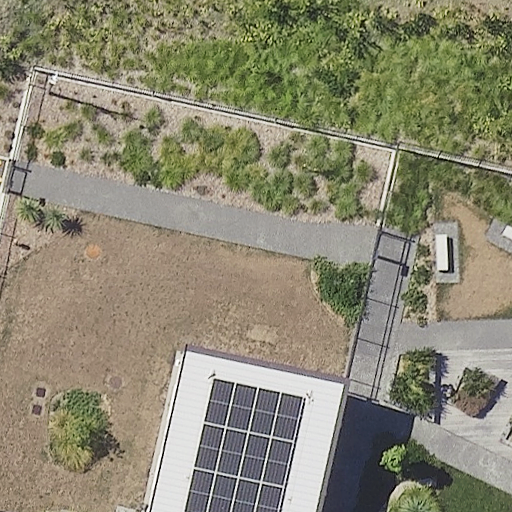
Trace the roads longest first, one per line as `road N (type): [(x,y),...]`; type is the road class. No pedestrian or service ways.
road 1 (unknown): [(28,350),(98,126),(202,42),(310,0)]
road 2 (unknown): [(374,0),(454,14),(511,75)]
road 3 (unknown): [(10,511),(28,350)]
